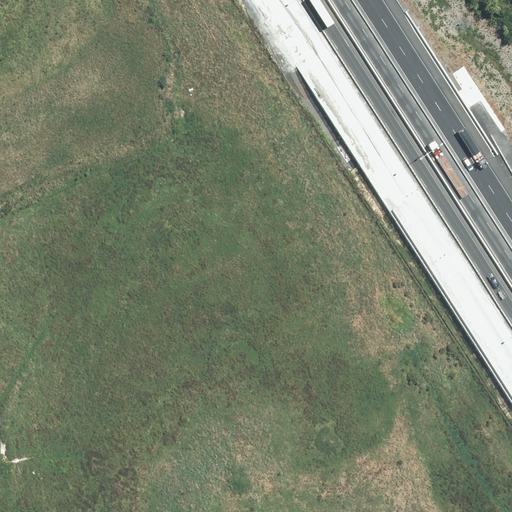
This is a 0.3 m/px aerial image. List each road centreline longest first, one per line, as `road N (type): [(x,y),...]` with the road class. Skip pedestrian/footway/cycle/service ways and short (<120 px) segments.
road 1 (motorway): [(511,305),(315,0)]
road 2 (motorway): [(365,0),(511,227)]
